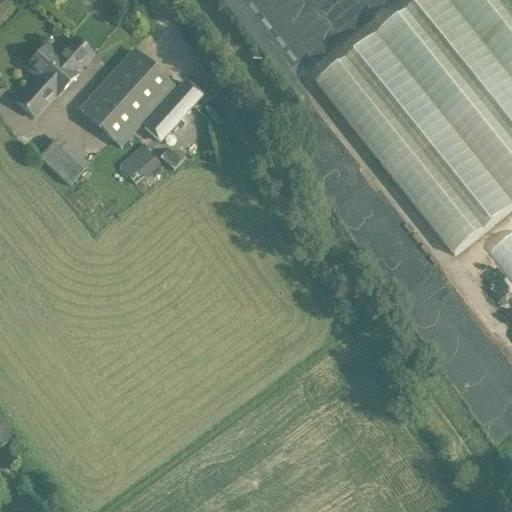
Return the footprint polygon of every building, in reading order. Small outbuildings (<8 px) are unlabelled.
[(511,0),(420,0),(316,84),(454,257),(511,209),(511,0)] [(46,48),(26,71),(42,85),(33,95),(28,91),(16,104),(34,120),(55,96),(58,99),(81,74),(79,73),(93,57),(75,41),(58,59),(46,48)] [(175,91),(134,53),(80,113),(121,151),(175,91)] [(175,91),(142,128),(159,143),(200,99),(183,83),(175,91)] [(87,168),(57,141),(40,160),(70,187),(87,168)] [(160,166),(142,144),(116,166),(135,186),(160,166)] [(511,231),(489,250),(511,279),(511,231)] [(14,437),(0,418),(0,444),(1,446),(14,437)]
